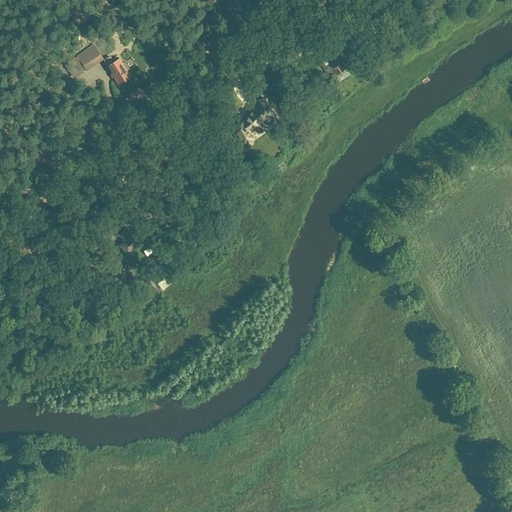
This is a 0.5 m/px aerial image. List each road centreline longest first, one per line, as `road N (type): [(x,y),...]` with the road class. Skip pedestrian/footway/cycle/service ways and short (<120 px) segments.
road 1 (track): [(209,49),(0,190)]
road 2 (track): [(332,35),(292,56),(244,66),(209,49)]
